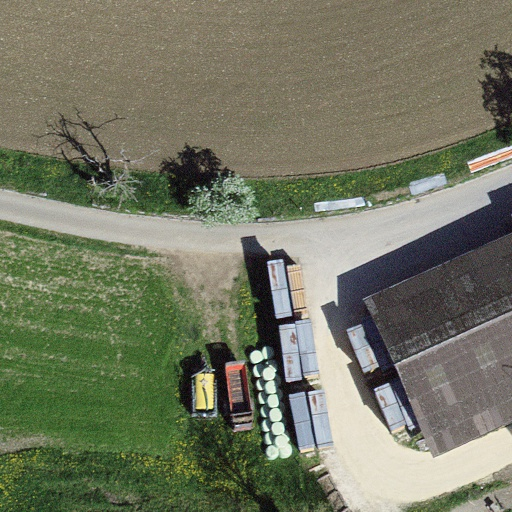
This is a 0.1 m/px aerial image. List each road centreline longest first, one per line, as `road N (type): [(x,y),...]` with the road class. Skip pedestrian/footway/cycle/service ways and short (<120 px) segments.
road 1 (residential): [(0,206),(57,221),(226,239),(327,237),(413,217),(511,170)]
road 2 (track): [(327,237),(334,362),(380,511)]
